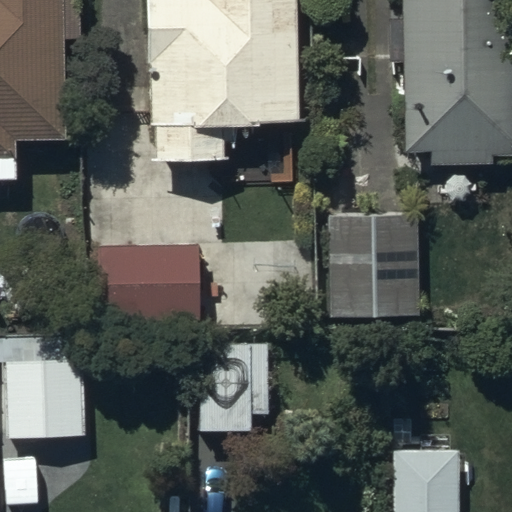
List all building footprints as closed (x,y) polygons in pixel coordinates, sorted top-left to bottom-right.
[(0,0),(0,169),(13,169),(12,130),(63,130),(61,0),(0,0)] [(138,0),(140,53),(146,53),(148,113),(155,113),(156,149),(219,147),(219,134),(229,134),(229,115),(298,113),(293,0),(138,0)] [(401,0),(404,143),(425,142),(426,158),(488,157),(488,146),(508,145),(505,0),(401,0)] [(415,207),(327,210),(331,309),(418,306),(415,207)] [(194,236),(95,239),(97,314),(196,311),(194,236)] [(266,340),(195,340),(194,423),(266,424),(266,340)] [(79,353),(1,355),(3,428),(81,426),(79,353)] [(454,511),(455,443),(389,444),(389,511),(454,511)]
